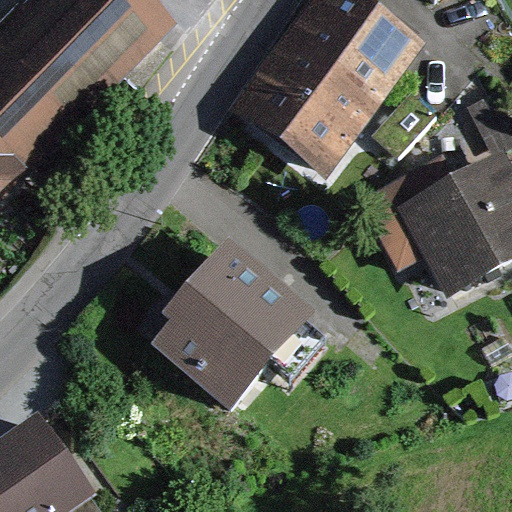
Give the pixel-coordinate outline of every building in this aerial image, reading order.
[(0,243),(191,40),(147,0),(49,0),(0,53),(0,243)] [(427,51),(355,0),(313,0),(228,117),(327,188),(427,51)] [(431,0),(446,16),(463,0),(431,0)] [(451,176),(363,223),(401,293),(428,278),(454,325),(511,293),(511,189),(509,184),(468,206),(451,176)] [(256,266),(185,351),(267,419),(338,334),(256,266)] [(0,475),(0,511),(100,511),(137,479),(74,409),(0,475)]
